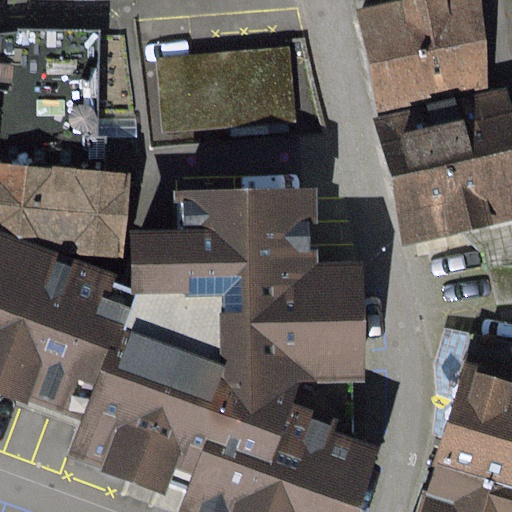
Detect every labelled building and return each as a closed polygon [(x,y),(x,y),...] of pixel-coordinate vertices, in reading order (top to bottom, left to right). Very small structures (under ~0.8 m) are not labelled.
[(357,17),(376,115),(480,96),(471,0),(400,0),(401,1),(402,7),(357,17)] [(16,36),(0,38),(0,239),(111,255),(119,182),(92,179),(93,160),(93,139),(95,37),(16,36)] [(161,132),(292,120),(286,55),(155,68),(161,132)] [(375,123),(402,242),(467,226),(511,214),(511,160),(495,96),(375,123)] [(125,268),(118,289),(0,245),(0,385),(84,417),(71,453),(186,495),(181,511),(345,511),(363,456),(351,451),(349,274),(303,274),(302,199),(175,202),(177,242),(135,243),(125,268)] [(448,419),(433,468),(511,491),(511,348),(472,339),(448,419)] [(511,511),(511,491),(433,468),(419,511),(511,511)]
